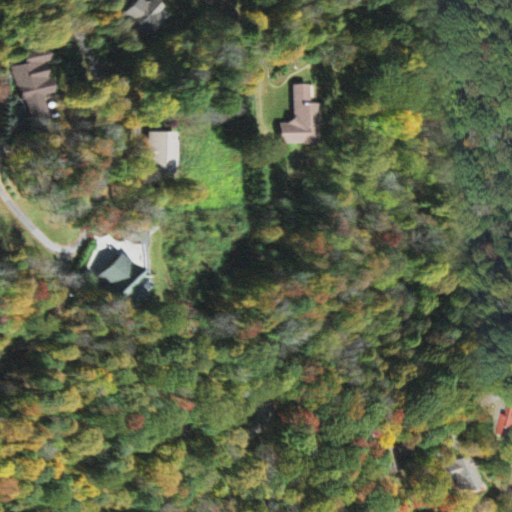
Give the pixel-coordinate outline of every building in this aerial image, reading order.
[(14,68),(34,124),(47,119),(40,99),(51,95),(41,64),(44,63),(40,50),(21,57),(24,65),(14,68)] [(317,145),(316,86),(293,86),(293,124),(280,124),(280,146),(317,145)] [(149,147),(143,147),(143,160),(149,160),(150,175),(172,175),(172,133),(149,134),(149,147)] [(133,287),(141,280),(118,254),(92,277),(125,314),(142,298),(133,287)] [(453,480),(458,496),(481,489),(470,456),(437,468),(442,484),(453,480)]
